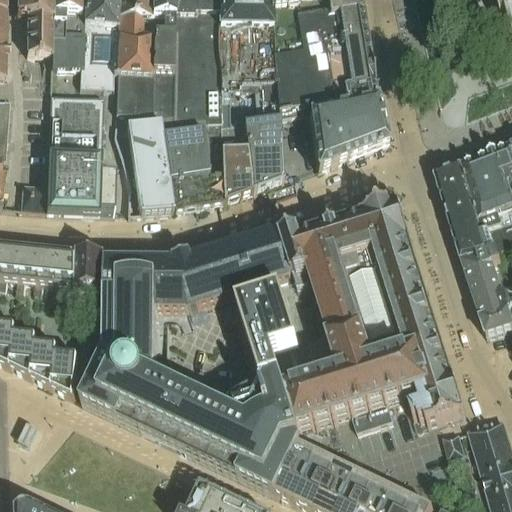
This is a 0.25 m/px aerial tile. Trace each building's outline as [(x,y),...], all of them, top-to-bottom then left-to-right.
[(0,0),(0,86),(5,87),(6,66),(8,66),(8,58),(6,58),(7,24),(7,7),(10,7),(9,0),(0,0)] [(15,24),(15,0),(9,0),(10,7),(7,7),(7,24),(11,24),(15,24)] [(52,62),(52,0),(15,0),(15,24),(26,25),(25,62),(52,62)] [(81,0),(52,0),(52,62),(51,77),(81,77),(83,22),(81,22),(81,0)] [(84,8),(83,22),(81,77),(79,97),(113,98),(113,84),(111,83),(111,73),(116,73),(119,0),(99,0),(99,9),(84,8)] [(99,9),(99,0),(83,0),(84,8),(99,9)] [(111,83),(113,84),(147,85),(152,85),(152,0),(119,0),(116,73),(111,73),(111,83)] [(147,85),(147,131),(160,130),(159,123),(175,122),(177,3),(176,0),(152,0),(152,85),(147,85)] [(197,83),(198,0),(176,0),(177,3),(175,122),(175,131),(221,133),(221,130),(221,112),(220,83),(197,83)] [(218,0),(198,0),(197,83),(220,83),(218,0)] [(276,92),(272,16),(271,0),(218,0),(220,83),(221,112),(227,111),(227,101),(253,99),(255,129),(245,129),(245,131),(271,129),(272,127),(278,126),(276,109),(264,110),(264,93),(276,92)] [(297,0),(271,0),(272,16),(293,15),(294,21),(299,21),(298,10),(297,0)] [(297,0),(298,10),(326,6),(324,0),(297,0)] [(511,0),(489,0),(490,1),(491,0),(494,0),(498,9),(502,23),(498,25),(500,31),(505,29),(505,31),(506,30),(508,35),(509,34),(511,41),(511,0)] [(376,107),(360,1),(326,6),(298,10),(299,21),(294,21),(293,15),(272,16),(276,92),(264,93),(264,110),(276,109),(278,126),(303,123),(301,115),(326,111),(326,109),(343,106),(345,114),(376,107)] [(22,192),(19,219),(45,221),(99,223),(99,219),(112,219),(112,220),(114,220),(114,179),(100,179),(103,105),(49,104),(46,194),(22,192)] [(376,107),(345,114),(343,115),(345,124),(339,125),(336,116),(308,121),(317,179),(348,167),(348,168),(387,152),(383,136),(384,135),(379,116),(378,116),(376,107)] [(0,167),(0,168),(4,168),(8,109),(0,108),(0,167)] [(222,213),(222,212),(221,133),(175,131),(175,122),(159,123),(160,130),(174,221),(222,213)] [(221,133),(222,212),(283,191),(278,126),(272,127),(271,129),(245,131),(245,129),(221,130),(221,133)] [(174,221),(160,130),(147,131),(126,132),(140,223),(174,221)] [(511,154),(497,160),(496,159),(461,173),(461,174),(488,260),(495,257),(500,256),(500,258),(511,254),(511,154)] [(461,268),(488,260),(461,174),(436,184),(440,199),(441,198),(461,268)] [(406,215),(392,208),(389,214),(301,242),(300,239),(282,244),(281,240),(193,267),(191,262),(174,267),(175,269),(159,269),(158,319),(190,320),(309,283),(329,347),(299,357),(282,304),(240,317),(265,395),(282,389),(299,441),(352,425),(355,436),(350,438),(356,455),(403,440),(397,423),(391,424),(388,414),(418,404),(421,414),(411,417),(417,438),(420,440),(423,439),(424,435),(447,428),(466,422),(403,222),(406,215)] [(5,283),(8,253),(0,252),(0,282),(1,283),(0,294),(8,294),(9,284),(5,283)] [(26,255),(8,253),(5,283),(9,284),(19,285),(18,295),(26,296),(27,286),(23,285),(26,255)] [(44,257),(26,255),(23,285),(27,286),(37,287),(36,297),(44,298),(45,287),(41,287),(44,257)] [(495,257),(488,260),(461,268),(487,345),(502,340),(511,337),(511,305),(511,306),(509,303),(504,300),(495,273),(504,270),(500,258),(500,256),(495,257)] [(62,259),(44,257),(41,287),(45,287),(55,289),(54,299),(62,300),(63,289),(59,289),(62,259)] [(72,301),(79,302),(79,260),(62,259),(59,289),(63,289),(73,290),(72,301)] [(79,260),(79,302),(79,317),(105,321),(106,268),(106,262),(79,260)] [(159,269),(106,268),(105,321),(109,322),(107,365),(105,364),(82,411),(141,440),(144,442),(143,443),(152,447),(153,446),(194,465),(276,504),(291,473),(300,453),(302,450),(299,441),(282,389),(265,395),(254,399),(244,405),(223,419),(158,388),(158,319),(159,269)] [(17,334),(0,332),(0,370),(12,376),(16,342),(17,334)] [(38,345),(16,342),(12,376),(33,386),(37,353),(38,345)] [(58,355),(37,353),(33,386),(53,396),(57,363),(58,355)] [(78,366),(57,363),(53,396),(74,407),(78,366)] [(17,451),(27,456),(38,433),(28,428),(17,451)] [(489,511),(511,511),(511,458),(504,430),(469,440),(489,511)] [(459,441),(443,445),(448,467),(464,463),(459,441)] [(295,511),(320,463),(300,453),(291,473),(276,504),(293,511),(295,511)] [(319,511),(339,472),(320,463),(295,511),(319,511)] [(342,511),(357,481),(339,472),(319,511),(342,511)] [(365,511),(376,490),(357,481),(342,511),(365,511)] [(389,511),(395,499),(376,490),(365,511),(389,511)] [(412,511),(414,508),(395,499),(389,511),(412,511)] [(225,511),(205,502),(200,511),(225,511)]
